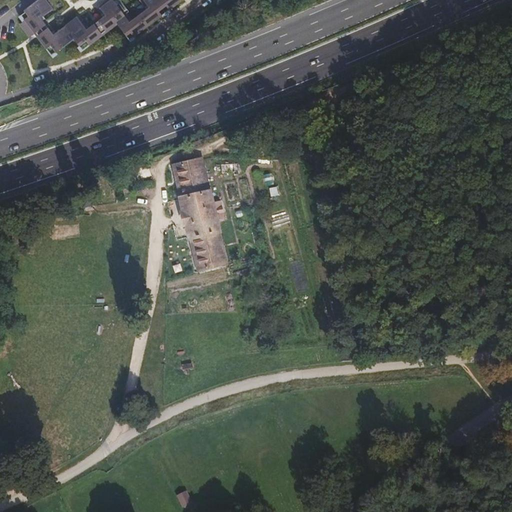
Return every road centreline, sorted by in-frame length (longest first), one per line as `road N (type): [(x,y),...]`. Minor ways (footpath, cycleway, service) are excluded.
road 1 (track): [(114,441),(139,340),(162,163),(215,147),(423,165),(511,156)]
road 2 (track): [(0,503),(174,412),(267,378),(511,354)]
road 3 (motorway): [(0,180),(456,0)]
road 4 (motorway): [(374,0),(0,143)]
road 5 (track): [(215,147),(511,19)]
road 6 (unclassified): [(357,511),(418,458),(511,403)]
